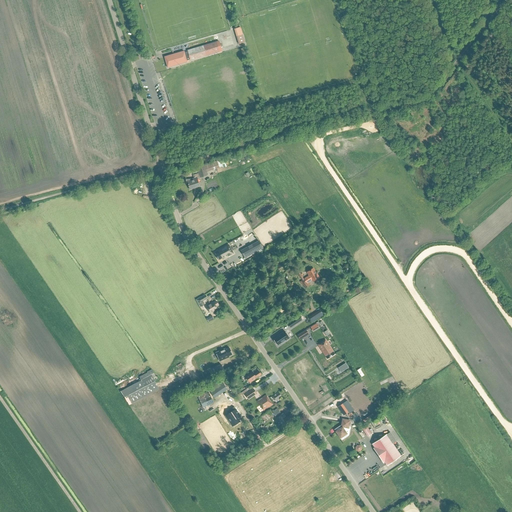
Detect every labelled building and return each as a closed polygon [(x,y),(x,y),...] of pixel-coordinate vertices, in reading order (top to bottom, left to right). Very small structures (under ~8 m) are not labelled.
[(235,36),(238,45),(244,43),(242,34),(235,36)] [(165,58),(167,68),(187,62),(187,61),(222,50),(219,42),(187,51),(188,52),(184,53),(184,51),(173,54),(173,56),(165,58)] [(219,168),(217,161),(204,165),(196,168),(196,166),(191,167),(193,173),(198,172),(198,173),(193,175),(194,178),(191,179),(186,179),(186,183),(188,183),(190,189),(199,186),(197,178),(199,177),(200,178),(208,175),(207,172),(219,168)] [(245,258),(263,248),(259,240),(240,250),(245,258)] [(217,241),(209,244),(211,249),(220,246),(217,241)] [(241,254),(239,250),(235,243),(230,246),(234,253),(236,256),(241,254)] [(233,253),(229,245),(218,251),(219,252),(215,254),(219,260),(222,258),(223,259),(233,253)] [(304,279),(303,280),(301,276),(301,275),(298,270),(295,272),(301,281),(300,282),(302,285),(303,284),(305,288),(310,285),(307,282),(316,276),(316,277),(319,275),(315,269),(312,271),(313,272),(312,272),(311,271),(309,271),(308,271),(308,273),(309,274),(308,274),(308,275),(303,278),(304,279)] [(203,301),(207,299),(205,295),(201,297),(200,297),(196,299),(200,306),(205,304),(203,301)] [(300,304),(293,299),(290,305),(296,309),(300,304)] [(210,313),(217,309),(215,307),(218,305),(216,301),(211,304),(206,306),(210,313)] [(319,310),(308,317),(312,322),(323,315),(319,310)] [(302,320),(299,316),(292,321),(288,324),(290,328),(294,325),(302,320)] [(309,334),(306,330),(297,335),(300,340),(309,334)] [(278,338),(274,340),(276,344),(278,346),(282,343),(282,344),(290,339),(285,332),(277,337),(278,338)] [(317,343),(312,334),(306,338),(312,346),(317,343)] [(318,344),(327,359),(334,354),(332,351),(331,351),(329,348),(330,348),(325,340),(318,344)] [(232,355),(229,349),(225,351),(225,350),(216,354),(220,362),(227,359),(227,358),(232,355)] [(341,372),(348,368),(345,363),(338,368),(341,372)] [(221,364),(215,367),(212,368),(214,373),(217,372),(223,369),(221,364)] [(139,377),(141,380),(141,381),(120,392),(129,405),(158,389),(152,378),(155,377),(152,369),(147,372),(147,373),(139,377)] [(253,380),(261,375),(258,371),(254,374),(252,372),(245,377),(250,383),(253,380)] [(160,384),(176,377),(174,372),(158,379),(160,384)] [(244,395),(248,400),(256,394),(253,389),(244,395)] [(208,391),(197,396),(201,404),(212,399),(208,391)] [(278,398),(281,396),(278,392),(272,397),(275,401),(278,399),(278,398)] [(260,406),(263,411),(272,405),(270,401),(269,401),(266,396),(267,396),(266,395),(261,398),(258,401),(258,400),(256,401),(259,406),(260,406)] [(343,404),(338,407),(343,416),(348,412),(343,404)] [(240,416),(239,415),(234,407),(228,411),(230,413),(225,416),(232,426),(239,421),(237,418),(240,416)] [(273,412),(276,416),(281,413),(278,408),(273,412)] [(270,418),(268,416),(272,413),(270,410),(261,416),(265,422),(270,418)] [(280,422),(284,419),(287,425),(296,419),(292,413),(285,418),(283,414),(277,418),(280,422)] [(350,421),(343,420),(341,419),(340,425),(333,430),(341,441),(349,436),(349,433),(350,426),(349,425),(350,421)] [(372,434),(366,426),(362,429),(367,437),(372,434)] [(387,465),(400,456),(392,443),(396,441),(390,432),(386,435),(373,444),(376,448),(374,449),(383,462),(384,461),(387,465)] [(172,447),(175,445),(174,443),(175,443),(172,438),(170,440),(169,438),(167,439),(168,441),(172,447)] [(182,460),(186,457),(187,457),(192,454),(192,453),(194,451),(189,444),(185,446),(184,446),(180,449),(181,449),(177,452),(182,460)] [(362,480),(370,474),(369,472),(361,478),(362,480)]
